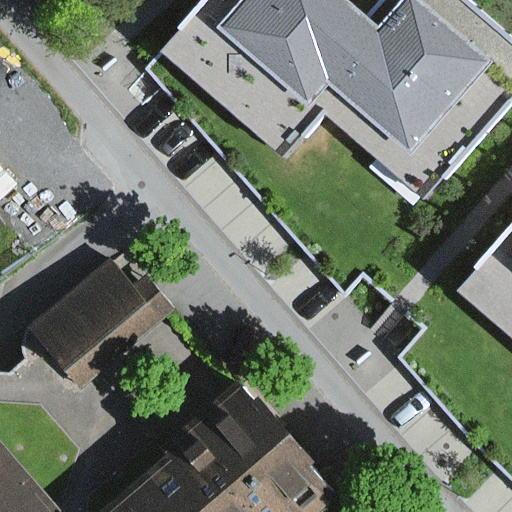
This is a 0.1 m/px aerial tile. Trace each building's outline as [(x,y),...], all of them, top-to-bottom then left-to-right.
[(379,0),(372,8),(362,0),(192,0),(153,45),(276,153),(319,104),(424,197),(511,97),(511,36),(470,0),(379,0)] [(511,206),(439,288),(511,353),(511,206)] [(138,303),(107,264),(32,324),(84,388),(181,310),(161,285),(138,303)] [(295,511),(326,486),(231,378),(76,511),(295,511)] [(0,472),(9,465),(0,454),(0,472)] [(0,511),(46,511),(9,465),(0,472),(0,511)]
